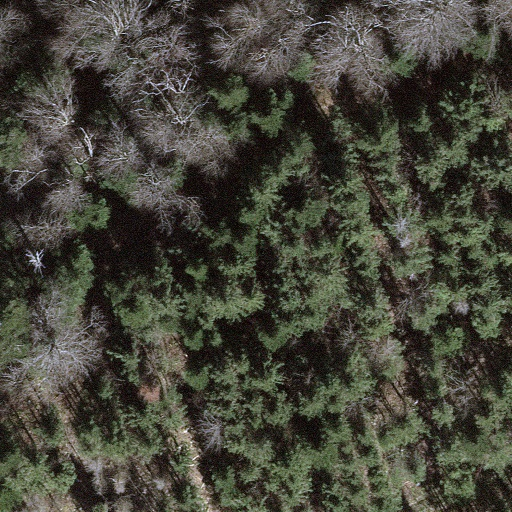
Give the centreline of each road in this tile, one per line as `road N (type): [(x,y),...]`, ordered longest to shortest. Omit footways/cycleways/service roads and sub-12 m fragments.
road 1 (track): [(511,22),(326,155),(102,368),(0,419)]
road 2 (track): [(382,511),(488,463),(511,441)]
